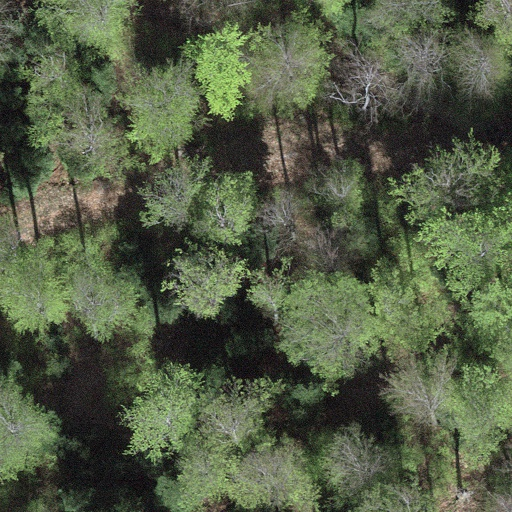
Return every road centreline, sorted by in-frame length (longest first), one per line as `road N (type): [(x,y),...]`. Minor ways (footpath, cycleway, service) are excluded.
road 1 (track): [(511,145),(283,162),(77,208),(0,240)]
road 2 (track): [(511,267),(226,511)]
